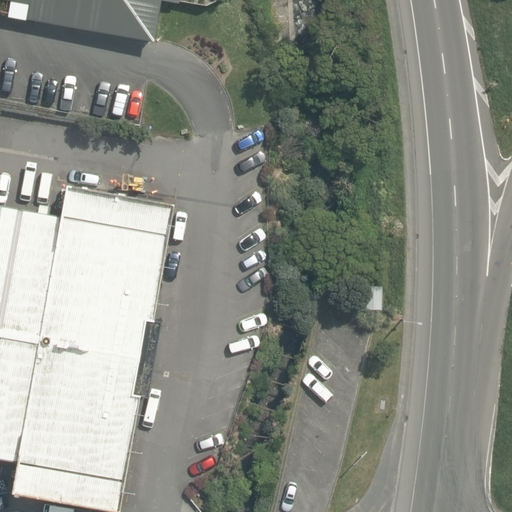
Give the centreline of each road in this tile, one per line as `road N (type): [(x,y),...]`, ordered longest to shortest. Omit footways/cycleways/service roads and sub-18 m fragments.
road 1 (trunk): [(483,291),(438,0)]
road 2 (primary): [(465,466),(483,291)]
